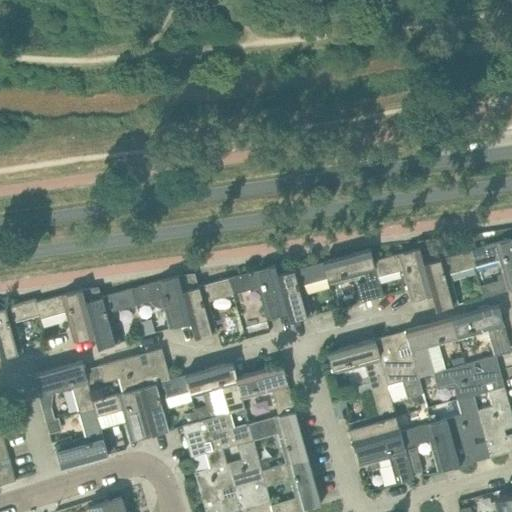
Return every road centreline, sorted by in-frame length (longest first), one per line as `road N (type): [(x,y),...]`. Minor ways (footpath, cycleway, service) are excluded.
road 1 (tertiary): [(511,150),(0,226)]
road 2 (tertiary): [(0,257),(511,184)]
road 3 (residential): [(356,511),(307,338)]
road 4 (residential): [(175,511),(148,467),(122,466),(49,489)]
road 5 (residential): [(368,511),(511,469)]
road 6 (residential): [(49,489),(14,367)]
